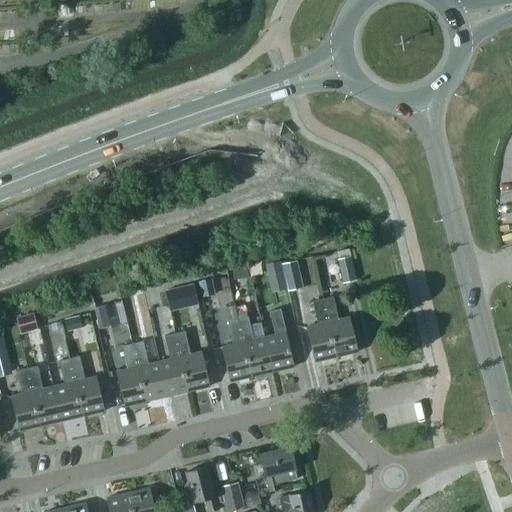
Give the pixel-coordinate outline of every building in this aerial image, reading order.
[(347,249),(335,252),(337,260),(349,257),(347,249)] [(337,260),(343,285),(356,282),(349,257),(337,260)] [(281,264),(288,292),(302,288),(295,261),(281,264)] [(279,262),(265,265),(271,293),(285,290),(279,262)] [(233,281),(248,278),(246,265),(231,268),(233,281)] [(209,279),(199,282),(202,297),(212,295),(209,279)] [(192,285),(165,291),(169,309),(196,302),(192,285)] [(332,296),(321,299),(336,357),(357,352),(349,317),(338,320),(332,296)] [(314,362),(336,357),(321,299),(312,301),(317,325),(306,327),(314,362)] [(93,309),(97,324),(117,319),(114,304),(93,309)] [(226,321),(236,319),(233,306),(223,308),(226,321)] [(274,335),(263,338),(271,372),(293,367),(280,309),(269,312),(274,335)] [(36,313),(19,316),(21,329),(38,326),(36,313)] [(66,332),(81,328),(78,316),(63,320),(66,332)] [(251,377),(271,372),(263,338),(253,340),(247,317),(236,319),(251,377)] [(251,377),(236,319),(226,321),(232,345),(221,347),(229,382),(251,377)] [(184,331),(173,334),(188,391),(209,386),(201,352),(190,355),(184,331)] [(166,396),(188,391),(173,334),(163,336),(169,360),(157,362),(166,396)] [(0,376),(12,373),(2,337),(0,337),(0,376)] [(142,341),(131,344),(146,401),(166,396),(157,362),(148,365),(142,341)] [(146,401),(131,344),(122,346),(127,369),(116,372),(124,406),(146,401)] [(79,356),(68,359),(82,416),(104,411),(96,377),(84,380),(79,356)] [(52,387),(61,421),(82,416),(68,359),(58,361),(64,384),(52,387)] [(40,426),(61,421),(52,387),(42,389),(37,366),(26,369),(40,426)] [(40,426),(26,369),(16,371),(22,394),(10,397),(18,431),(40,426)] [(264,476),(265,476),(269,492),(279,489),(277,483),(297,479),(289,448),(259,455),(264,476)] [(188,471),(184,472),(189,489),(175,493),(180,511),(194,511),(192,503),(205,500),(207,511),(209,511),(218,510),(216,504),(221,503),(216,481),(211,483),(207,467),(196,469),(194,469),(189,470),(188,471)] [(220,487),(226,511),(232,511),(243,506),(237,483),(220,487)] [(154,511),(149,489),(127,494),(131,511),(154,511)] [(312,511),(313,511),(308,491),(278,498),(281,511),(312,511)] [(131,511),(127,494),(106,499),(108,511),(131,511)] [(244,499),(246,507),(259,503),(257,496),(244,499)] [(87,511),(85,503),(63,509),(64,511),(87,511)]
